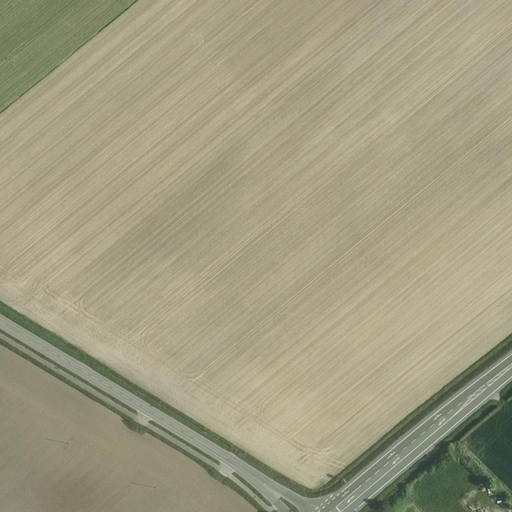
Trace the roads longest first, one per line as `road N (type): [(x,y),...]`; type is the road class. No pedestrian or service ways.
road 1 (tertiary): [(0,320),(245,470),(298,511)]
road 2 (secondary): [(511,366),(337,511)]
